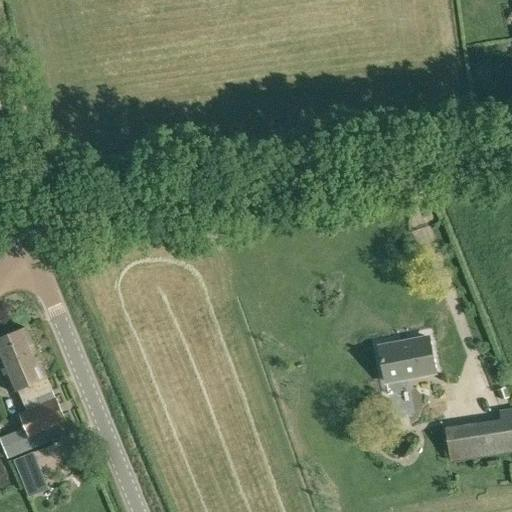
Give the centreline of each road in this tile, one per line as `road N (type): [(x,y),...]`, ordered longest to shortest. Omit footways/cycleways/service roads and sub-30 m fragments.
road 1 (unclassified): [(30,244),(59,213),(511,146)]
road 2 (tertiary): [(139,511),(30,244)]
